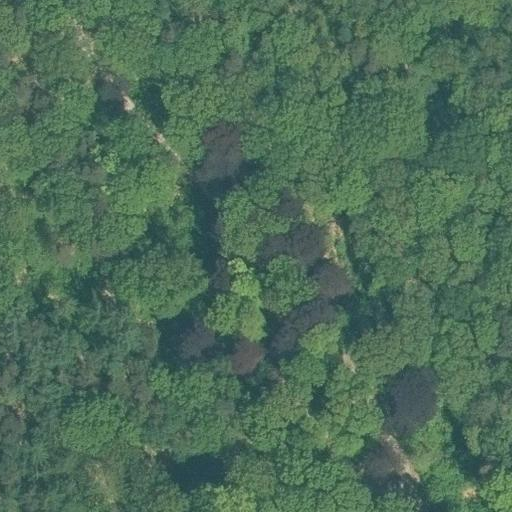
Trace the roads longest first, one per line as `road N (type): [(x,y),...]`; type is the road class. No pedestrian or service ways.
road 1 (track): [(65,0),(125,107),(192,174),(337,365)]
road 2 (track): [(174,511),(203,481),(234,472),(376,490),(402,481)]
road 3 (track): [(220,476),(268,388),(343,372)]
road 4 (track): [(337,365),(383,431),(402,481)]
